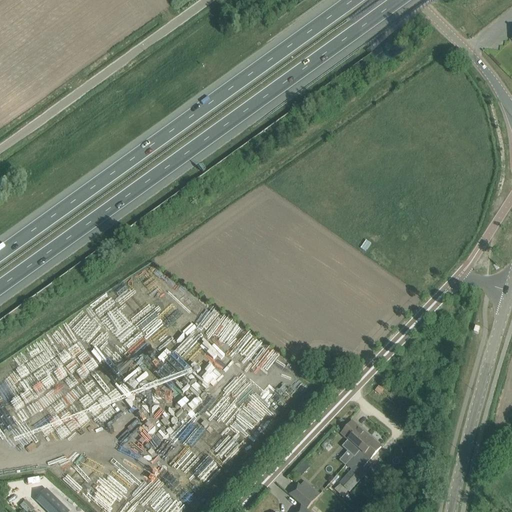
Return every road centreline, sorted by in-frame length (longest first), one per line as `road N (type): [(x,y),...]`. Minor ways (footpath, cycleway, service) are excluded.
road 1 (motorway): [(0,286),(401,0)]
road 2 (motorway): [(352,0),(0,253)]
road 3 (unclassified): [(235,511),(459,276),(510,290)]
road 4 (unclassified): [(0,149),(207,0)]
road 5 (unclassified): [(450,511),(510,290)]
road 6 (unclassified): [(511,114),(483,67),(415,0)]
road 7 (unknown): [(0,459),(79,478),(134,462)]
